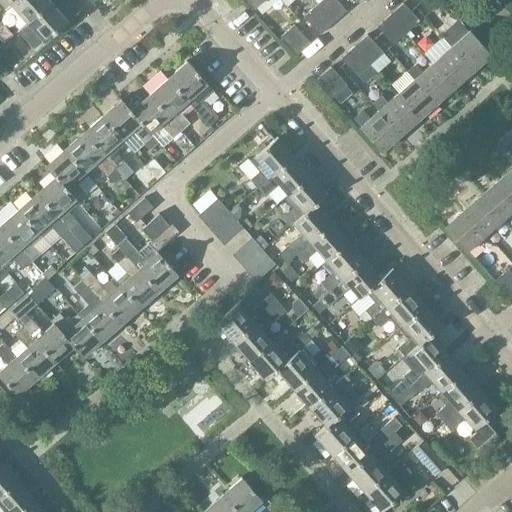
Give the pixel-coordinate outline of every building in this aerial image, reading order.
[(0,0),(0,4),(5,10),(12,4),(17,0),(0,0)] [(17,0),(12,4),(28,22),(51,2),(49,0),(17,0)] [(323,0),(318,5),(334,23),(348,11),(338,0),(323,0)] [(418,0),(429,12),(442,1),(441,0),(418,0)] [(51,2),(28,22),(44,41),(67,21),(51,2)] [(404,2),(391,14),(407,32),(420,20),(404,2)] [(334,23),(318,5),(305,17),(321,34),(334,23)] [(407,32),(391,14),(378,26),(394,44),(407,32)] [(281,37),(297,55),(311,43),(295,25),(281,37)] [(468,30),(450,47),(472,71),(491,55),(468,30)] [(368,34),(355,46),(371,64),(384,52),(368,34)] [(442,37),(424,53),(433,63),(455,87),(472,71),(450,47),(442,37)] [(371,64),(355,46),(341,58),(357,76),(371,64)] [(7,50),(0,56),(0,59),(7,67),(16,59),(7,50)] [(187,61),(168,77),(188,100),(192,105),(200,114),(210,125),(219,118),(209,107),(203,100),(214,91),(187,61)] [(0,80),(9,73),(0,63),(0,80)] [(409,71),(415,78),(437,103),(455,87),(433,63),(423,71),(417,64),(409,71)] [(332,66),(318,79),(334,96),(348,84),(332,66)] [(168,77),(149,94),(182,130),(190,123),(182,114),(192,105),(188,100),(168,77)] [(415,78),(397,94),(419,119),(437,103),(415,78)] [(149,94),(131,110),(130,110),(151,133),(151,132),(161,124),(173,138),(182,130),(149,94)] [(397,94),(379,110),(401,135),(419,119),(397,94)] [(121,99),(102,116),(122,138),(131,130),(144,144),(154,135),(151,132),(151,133),(130,110),(131,110),(121,99)] [(363,111),(354,120),(360,127),(382,152),(401,135),(379,110),(370,119),(363,111)] [(102,116),(83,132),(116,169),(125,161),(116,152),(126,142),(122,138),(102,116)] [(83,132),(64,149),(85,171),(95,162),(107,176),(116,169),(83,132)] [(144,144),(149,150),(159,142),(154,135),(144,144)] [(251,179),(258,188),(295,156),(278,136),(250,161),(260,171),(251,179)] [(64,149),(45,166),(56,177),(76,199),(75,199),(78,202),(86,195),(78,185),(89,175),(85,171),(64,149)] [(280,184),(289,194),(311,174),(295,156),(258,188),(266,196),(280,184)] [(125,161),(116,169),(122,175),(124,178),(133,171),(125,161)] [(116,169),(107,176),(113,183),(122,175),(116,169)] [(511,170),(502,179),(511,190),(511,170)] [(291,226),(295,223),(294,223),(316,203),(316,204),(328,193),(311,174),(289,194),(283,199),(292,209),(283,217),(291,226)] [(56,177),(37,193),(69,229),(78,222),(70,212),(79,204),(78,202),(75,199),(76,199),(56,177)] [(511,190),(502,179),(485,195),(506,220),(511,214),(511,190)] [(37,193),(19,210),(42,236),(51,227),(60,237),(61,236),(69,229),(37,193)] [(485,195),(467,211),(489,236),(506,220),(485,195)] [(145,197),(144,198),(128,213),(136,222),(153,207),(145,197)] [(198,215),(206,224),(226,207),(218,198),(198,215)] [(285,263),(296,254),(332,222),(316,204),(316,203),(294,223),(295,223),(303,233),(278,255),(285,263)] [(206,224),(214,233),(233,216),(226,207),(206,224)] [(19,210),(0,226),(32,262),(41,254),(32,244),(42,236),(19,210)] [(489,236),(467,211),(448,227),(470,252),(489,236)] [(142,229),(152,240),(169,225),(159,213),(142,229)] [(233,216),(214,233),(222,242),(241,225),(233,216)] [(78,222),(69,229),(74,235),(83,227),(78,222)] [(318,250),(327,260),(349,241),(332,222),(296,254),(304,262),(318,250)] [(115,223),(105,232),(117,245),(125,238),(127,236),(115,223)] [(171,223),(169,225),(152,240),(160,249),(179,232),(171,223)] [(0,263),(1,264),(11,255),(24,269),(32,262),(0,226),(0,263)] [(61,236),(75,252),(83,245),(74,235),(69,229),(61,236)] [(225,246),(233,255),(252,238),(244,229),(225,246)] [(267,245),(259,236),(254,240),(260,246),(262,249),(267,245)] [(117,245),(126,255),(159,292),(178,275),(157,252),(146,261),(135,248),(125,238),(117,245)] [(233,255),(241,264),(260,246),(254,240),(252,238),(233,255)] [(322,283),(329,291),(365,260),(349,241),(327,260),(322,264),(331,274),(322,283)] [(93,243),(86,248),(93,255),(99,250),(93,243)] [(241,264),(248,272),(268,255),(262,249),(260,246),(241,264)] [(119,248),(111,255),(118,263),(130,277),(120,286),(140,308),(159,292),(126,255),(119,248)] [(268,255),(248,272),(256,281),(276,264),(268,255)] [(278,255),(275,258),(282,266),(285,263),(278,255)] [(366,293),(371,288),(381,278),(365,260),(329,291),(319,300),(327,308),(350,288),(359,299),(366,293)] [(287,264),(281,270),(294,284),(300,278),(287,264)] [(56,271),(55,269),(51,265),(42,273),(47,279),(56,271)] [(375,302),(357,318),(365,326),(373,319),(410,287),(393,267),(381,278),(371,288),(366,293),(375,302)] [(86,268),(78,276),(82,280),(83,280),(90,273),(86,268)] [(43,279),(44,278),(37,270),(24,281),(31,289),(33,287),(43,279)] [(503,289),(511,299),(511,272),(509,270),(496,281),(503,289)] [(274,272),(265,281),(268,285),(277,285),(282,281),(274,272)] [(83,280),(82,280),(89,288),(121,325),(140,308),(120,286),(113,278),(103,287),(97,281),(90,273),(83,280)] [(46,281),(36,290),(29,296),(35,304),(54,287),(47,280),(46,281)] [(78,314),(82,319),(103,341),(121,325),(82,280),(74,288),(88,305),(78,314)] [(23,292),(15,283),(0,296),(0,302),(5,308),(23,292)] [(390,319),(399,329),(426,305),(410,287),(373,319),(380,328),(390,319)] [(218,320),(215,323),(232,343),(269,310),(281,300),(274,291),(262,302),(253,310),(244,299),(239,303),(218,320)] [(27,295),(9,311),(14,318),(17,321),(36,305),(35,304),(29,296),(27,295)] [(292,303),(292,310),(298,317),(307,308),(298,298),(292,303)] [(232,343),(249,361),(277,337),(268,326),(289,308),(281,300),(232,343)] [(403,360),(409,354),(432,334),(443,324),(426,305),(399,329),(408,339),(394,352),(402,361),(403,360)] [(9,311),(0,319),(0,327),(1,329),(14,318),(9,311)] [(60,313),(51,321),(53,325),(54,324),(74,346),(73,346),(83,358),(103,341),(82,319),(78,314),(68,323),(60,313)] [(31,319),(23,326),(55,363),(73,346),(74,346),(54,324),(53,325),(44,333),(31,319)] [(26,348),(17,357),(37,379),(55,363),(23,326),(14,334),(26,348)] [(277,337),(249,361),(266,381),(277,370),(299,351),(303,348),(305,346),(312,340),(306,333),(295,339),(286,347),(277,337)] [(389,392),(388,393),(393,399),(448,352),(432,334),(409,354),(403,360),(411,370),(404,376),(405,378),(389,392)] [(353,337),(346,343),(354,352),(361,346),(353,337)] [(331,341),(322,348),(330,357),(338,349),(331,341)] [(17,357),(4,342),(0,346),(0,355),(7,364),(0,369),(0,376),(18,396),(37,379),(17,357)] [(299,351),(277,370),(293,389),(330,357),(322,348),(314,356),(305,346),(303,348),(299,351)] [(338,349),(330,357),(337,365),(348,355),(341,347),(338,349)] [(448,352),(393,399),(399,406),(401,405),(417,391),(419,393),(433,381),(442,391),(464,371),(448,352)] [(330,357),(293,389),(310,407),(332,388),(331,387),(336,383),(328,373),(337,365),(330,357)] [(376,361),(368,368),(377,378),(385,371),(376,361)] [(446,405),(436,414),(444,422),(481,390),(464,371),(442,391),(437,395),(446,405)] [(310,407),(326,425),(326,426),(348,406),(339,396),(353,384),(346,375),(331,387),(332,388),(310,407)] [(474,430),(484,420),(498,409),(481,390),(444,422),(447,426),(451,431),(465,419),(474,430)] [(360,397),(352,404),(358,412),(367,404),(360,397)] [(326,425),(314,436),(331,455),(354,435),(358,431),(349,421),(359,412),(358,412),(352,404),(351,403),(348,406),(326,426),(326,425)] [(420,411),(412,418),(419,426),(427,419),(420,411)] [(354,435),(331,455),(347,474),(384,441),(395,432),(395,431),(402,425),(394,417),(377,433),(367,441),(358,431),(354,435)] [(484,420),(474,430),(476,432),(469,439),(478,448),(495,432),(484,420)] [(447,426),(434,437),(440,444),(453,433),(451,431),(447,426)] [(347,474),(364,492),(386,472),(378,462),(402,440),(395,432),(347,474)] [(445,463),(434,451),(423,439),(414,447),(436,472),(445,463)] [(386,472),(364,492),(381,511),(418,479),(400,459),(386,472)] [(0,496),(19,480),(2,461),(0,463),(0,496)] [(222,494),(237,511),(252,511),(251,511),(262,501),(242,477),(222,494)] [(2,511),(19,511),(35,499),(19,480),(0,496),(0,504),(5,510),(2,511)] [(204,511),(205,511),(237,511),(222,494),(204,511)] [(47,511),(35,499),(19,511),(47,511)]
